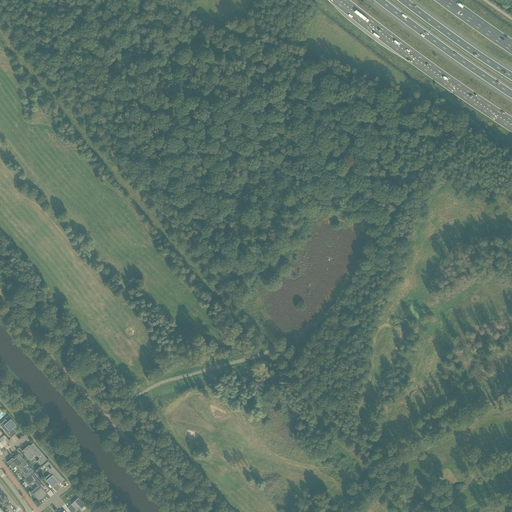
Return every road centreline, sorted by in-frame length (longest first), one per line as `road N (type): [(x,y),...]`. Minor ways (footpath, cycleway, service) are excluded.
road 1 (trunk): [(341,0),(511,121)]
road 2 (unclassified): [(321,63),(150,0)]
road 3 (motorway): [(379,0),(511,95)]
road 4 (track): [(321,63),(458,117)]
road 5 (motorway): [(511,77),(401,0)]
